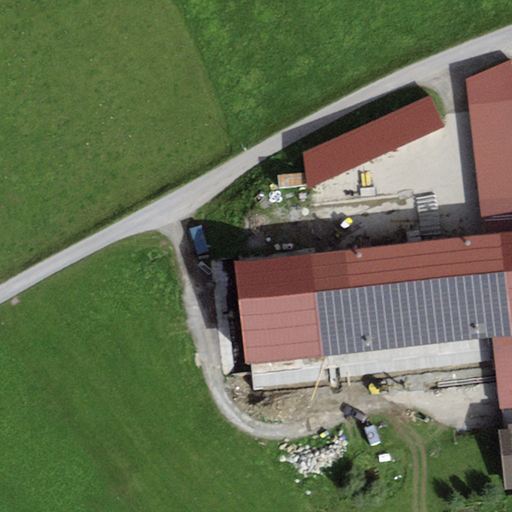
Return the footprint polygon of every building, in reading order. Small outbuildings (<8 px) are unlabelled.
[(485,235),(511,232),(511,73),(510,59),(467,79),(485,235)] [(303,152),(307,191),(443,127),(429,97),(303,152)] [(511,232),(485,235),(233,263),(245,366),(492,339),(511,336),(511,232)] [(511,336),(492,339),(499,410),(511,408),(511,336)] [(505,491),(511,490),(511,454),(509,430),(498,432),(505,491)]
